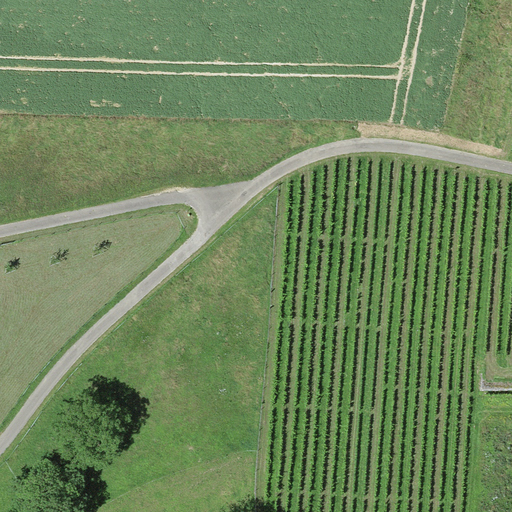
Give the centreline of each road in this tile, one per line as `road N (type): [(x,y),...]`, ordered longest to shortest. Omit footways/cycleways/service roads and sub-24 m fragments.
road 1 (track): [(238,194),(91,334),(0,448)]
road 2 (track): [(511,168),(355,143),(273,171),(238,194)]
road 3 (track): [(0,232),(177,194),(238,194)]
